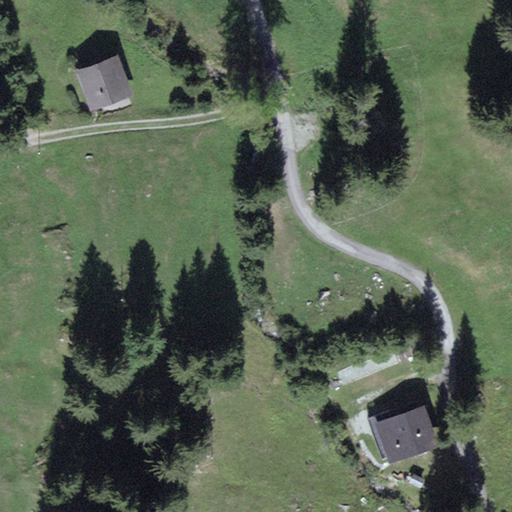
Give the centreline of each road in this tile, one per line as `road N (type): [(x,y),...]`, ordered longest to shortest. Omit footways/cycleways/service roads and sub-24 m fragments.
road 1 (residential): [(487,511),(464,436),(444,314),(413,274),(336,244),(309,222),(281,88),(252,0)]
road 2 (track): [(0,147),(97,128),(285,109)]
